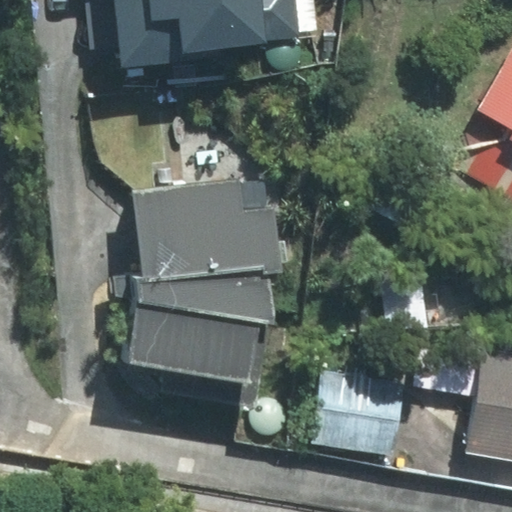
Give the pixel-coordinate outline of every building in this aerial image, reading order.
[(88,0),(92,62),(203,56),(203,44),(289,39),(286,0),(88,0)] [(511,39),(508,36),(463,110),(495,130),(491,138),(511,150),(511,39)] [(112,188),(116,274),(107,274),(107,299),(97,359),(144,367),(140,390),(239,407),(253,324),(257,300),(255,272),(265,271),(265,264),(268,263),(263,207),(231,210),(228,177),(112,188)] [(451,452),(511,462),(511,352),(470,346),(451,452)] [(397,381),(311,373),(304,445),(390,454),(397,381)]
